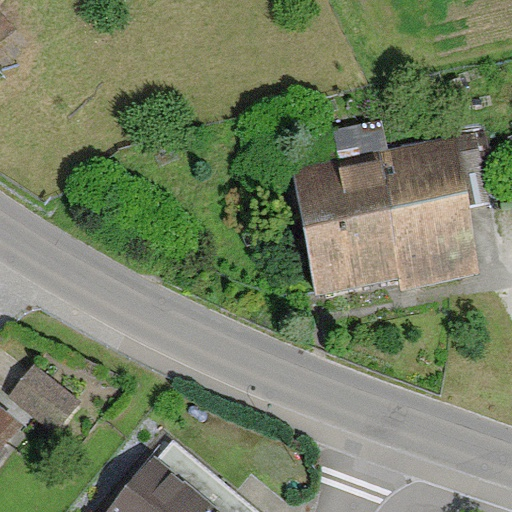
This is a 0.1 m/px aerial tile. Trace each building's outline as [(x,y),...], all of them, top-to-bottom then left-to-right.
[(0,45),(15,33),(0,16),(0,45)] [(335,132),(341,165),(389,156),(382,123),(335,132)] [(485,134),(457,139),(471,208),(498,203),(485,134)] [(341,165),(290,176),(316,302),(400,285),(402,295),(416,292),(482,279),(454,142),(389,156),(341,165)] [(81,406),(35,370),(11,399),(57,436),(81,406)] [(0,460),(24,431),(0,411),(0,460)] [(214,511),(255,511),(174,444),(158,464),(214,511)] [(214,511),(158,464),(155,462),(113,511),(214,511)]
